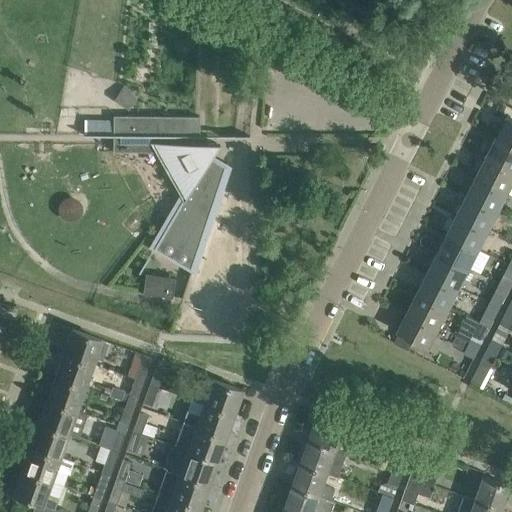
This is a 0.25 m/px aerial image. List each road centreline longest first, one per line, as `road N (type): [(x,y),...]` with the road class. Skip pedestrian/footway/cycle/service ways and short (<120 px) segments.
road 1 (residential): [(282,394),(482,0)]
road 2 (track): [(440,79),(276,0)]
road 3 (unclassified): [(240,511),(282,394)]
